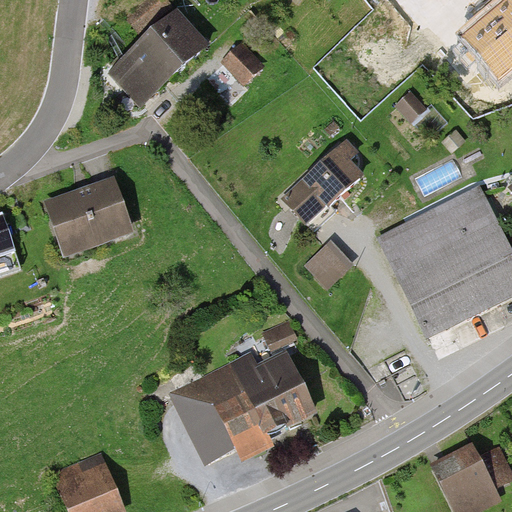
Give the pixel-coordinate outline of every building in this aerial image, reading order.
[(511,49),(452,0),(447,0),(428,22),(511,91),(511,89),(511,49)] [(177,18),(112,74),(142,108),(207,52),(177,18)] [(241,51),(226,64),(245,84),(260,71),(241,51)] [(411,97),(399,108),(413,124),(426,113),(411,97)] [(456,134),(445,143),(453,153),(464,143),(456,134)] [(346,146),(286,202),(315,232),(337,212),(332,208),(361,180),(347,165),(356,157),(346,146)] [(112,185),(50,207),(60,234),(76,229),(82,246),(101,239),(103,244),(130,235),(112,185)] [(511,258),(483,199),(383,247),(426,334),(489,303),(492,310),(511,300),(511,258)] [(3,216),(0,216),(0,268),(19,263),(3,216)] [(327,251),(308,268),(328,290),(347,273),(327,251)] [(285,324),(267,333),(276,350),(294,342),(285,324)] [(285,428),(264,385),(251,358),(202,382),(175,396),(209,465),(236,452),(265,438),(285,428)] [(278,378),(264,385),(285,428),(314,414),(288,359),(272,367),(278,378)] [(442,467),(435,471),(455,511),(470,511),(499,497),(496,492),(494,488),(511,478),(511,475),(507,465),(508,464),(501,450),(500,450),(480,460),(480,459),(475,450),(448,464),(442,467)] [(58,479),(71,511),(121,511),(100,462),(58,479)]
